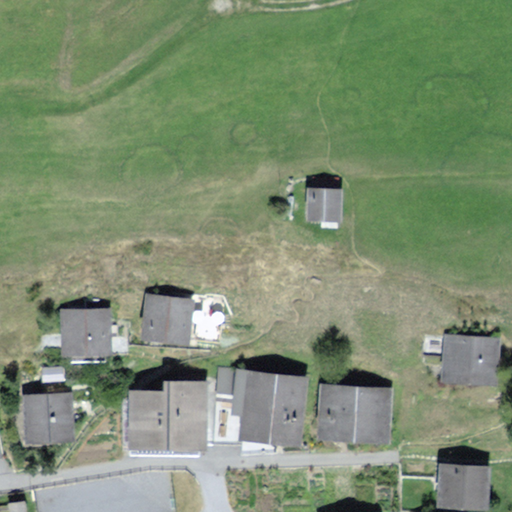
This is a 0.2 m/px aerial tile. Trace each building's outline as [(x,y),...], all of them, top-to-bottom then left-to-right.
[(337,221),(338,191),(312,191),(311,221),(337,221)] [(190,298),(148,295),(145,337),(186,340),(190,298)] [(64,310),(62,354),(105,355),(106,311),(64,310)] [(447,337),(442,383),(491,388),(496,342),(447,337)] [(62,368),(41,369),(42,383),(63,381),(62,368)] [(295,443),(304,379),(224,368),(215,431),(295,443)] [(131,449),(200,451),(202,382),(168,381),(167,395),(133,393),(131,449)] [(387,392),(323,387),(319,436),(384,440),(387,392)] [(71,390),(21,392),(23,442),(72,441),(71,390)] [(440,470),(439,507),(483,508),(484,471),(440,470)]
